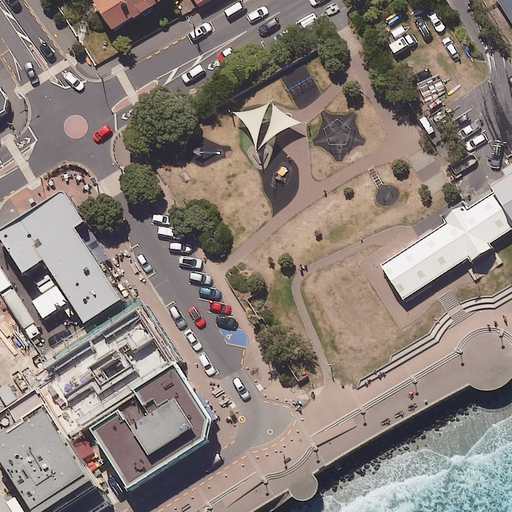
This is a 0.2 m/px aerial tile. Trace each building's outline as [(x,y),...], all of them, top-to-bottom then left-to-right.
[(163,0),(95,0),(114,30),(163,0)] [(511,0),(499,0),(511,20),(511,0)] [(9,99),(0,84),(0,115),(6,112),(9,99)] [(511,186),(497,196),(511,220),(511,186)] [(511,235),(511,220),(497,196),(470,214),(466,207),(444,222),(448,228),(425,243),(383,270),(406,305),(471,263),(474,268),(495,254),(492,249),(511,235)] [(66,198),(2,237),(27,279),(47,266),(88,330),(125,305),(79,235),(90,228),(71,199),(66,198)] [(69,303),(59,286),(34,301),(44,318),(69,303)] [(0,377),(9,371),(6,368),(19,359),(0,331),(0,323),(1,322),(0,320),(0,377)] [(214,425),(179,369),(115,408),(121,418),(95,435),(133,495),(210,445),(214,425)] [(0,451),(38,511),(102,511),(114,505),(39,388),(0,412),(0,451)] [(0,511),(28,511),(21,500),(12,506),(0,487),(0,511)]
